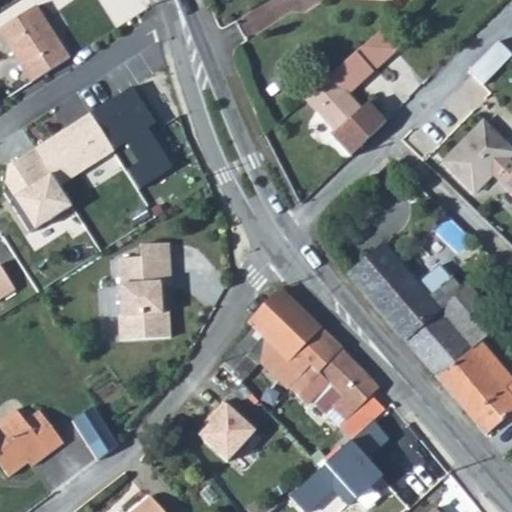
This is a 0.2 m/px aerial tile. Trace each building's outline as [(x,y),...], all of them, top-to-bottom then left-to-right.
[(0,36),(29,82),(68,57),(35,6),(0,27),(0,36)] [(511,54),(498,41),(469,71),(483,85),(511,55),(511,54)] [(331,73),(305,97),(335,131),(342,138),(338,141),(352,156),(387,121),(369,100),(362,107),(331,73)] [(131,81),(86,111),(113,150),(125,141),(137,160),(126,168),(139,189),(172,168),(146,127),(156,121),(131,81)] [(113,150),(86,111),(33,146),(46,167),(59,186),(113,150)] [(441,159),(471,189),(495,166),(504,176),(502,179),(511,189),(511,164),(505,157),(510,152),(480,121),(441,159)] [(342,138),(335,131),(331,134),(338,141),(342,138)] [(46,167),(33,146),(5,163),(2,184),(30,229),(66,206),(43,168),(46,167)] [(141,257),(117,259),(122,315),(117,315),(118,339),(169,336),(167,311),(164,311),(162,281),(170,281),(167,243),(140,245),(141,257)] [(347,274),(404,341),(462,289),(450,275),(427,295),(383,243),(347,274)] [(0,295),(13,287),(0,267),(0,295)] [(404,341),(436,379),(473,348),(502,323),(469,283),(462,289),(404,341)] [(220,365),(243,381),(260,363),(273,375),(294,357),(306,368),(286,390),(306,408),(312,401),(339,428),(379,388),(280,288),(256,313),(245,328),(249,332),(220,365)] [(436,379),(469,417),(506,387),(473,348),(436,379)] [(469,417),(485,435),(509,414),(511,417),(511,393),(506,387),(469,417)] [(92,405),(70,418),(96,458),(116,443),(92,405)] [(221,406),(192,435),(220,462),(249,433),(221,406)] [(0,464),(8,475),(27,460),(30,465),(48,451),(24,420),(14,408),(0,418),(0,464)] [(38,410),(24,420),(48,451),(62,441),(38,410)] [(369,422),(287,494),(302,511),(303,511),(329,490),(343,506),(378,475),(363,459),(385,440),(369,422)] [(130,511),(161,511),(149,497),(130,511)]
